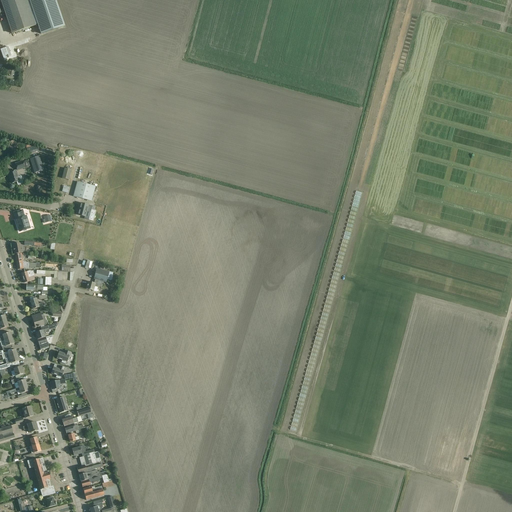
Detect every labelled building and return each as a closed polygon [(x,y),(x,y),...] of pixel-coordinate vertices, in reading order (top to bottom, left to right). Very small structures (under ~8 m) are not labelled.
[(35,25),(26,0),(0,0),(11,33),(35,25)] [(64,26),(54,0),(26,0),(35,25),(37,25),(40,34),(64,26)] [(30,159),(34,173),(44,170),(39,156),(30,159)] [(25,168),(23,161),(15,164),(17,171),(25,168)] [(70,170),(68,169),(64,169),(62,179),(68,180),(70,170)] [(16,171),(8,173),(12,184),(19,181),(16,171)] [(95,187),(77,182),(73,196),(91,202),(95,187)] [(88,206),(81,204),(78,215),(85,217),(88,206)] [(17,224),(20,232),(21,232),(30,229),(26,216),(24,217),(22,210),(14,213),(16,219),(15,220),(17,224)] [(20,248),(20,244),(17,244),(17,243),(12,244),(13,252),(14,251),(15,254),(23,253),(22,247),(20,248)] [(40,268),(40,264),(29,263),(23,262),(16,263),(17,270),(24,269),(28,269),(28,268),(34,269),(34,268),(40,268)] [(109,272),(96,269),(94,279),(95,279),(94,284),(88,282),(86,289),(93,291),(95,287),(98,288),(98,286),(101,287),(103,281),(106,282),(109,272)] [(30,271),(27,272),(22,274),(25,283),(30,282),(29,278),(34,276),(33,271),(30,271)] [(32,310),(39,307),(43,306),(42,303),(38,304),(37,299),(29,301),(32,310)] [(46,321),(45,321),(44,317),(43,313),(34,316),(35,320),(33,320),(35,328),(38,327),(39,327),(47,324),(47,323),(47,322),(46,322),(46,321)] [(8,327),(7,321),(0,323),(0,328),(0,330),(8,327)] [(41,328),(41,331),(35,333),(37,340),(45,337),(44,334),(48,333),(48,331),(54,329),(55,330),(59,323),(42,328),(41,328)] [(10,332),(2,335),(0,335),(0,339),(1,342),(12,338),(10,332)] [(47,343),(45,339),(45,337),(37,340),(41,350),(49,348),(49,347),(48,342),(47,343)] [(1,342),(3,351),(13,348),(12,345),(14,344),(12,338),(1,342)] [(4,354),(5,357),(6,359),(18,355),(16,350),(4,353),(4,354)] [(62,361),(61,363),(66,364),(66,362),(67,362),(68,360),(69,360),(71,353),(65,351),(63,354),(59,352),(57,359),(62,361)] [(19,361),(18,356),(18,355),(6,359),(6,361),(7,364),(0,366),(0,370),(9,368),(17,365),(17,362),(19,361)] [(9,368),(11,372),(13,377),(16,376),(23,374),(21,367),(18,368),(17,365),(9,368)] [(59,366),(58,369),(53,368),(51,374),(57,376),(56,378),(60,379),(61,377),(61,378),(62,375),(63,375),(66,368),(59,366)] [(22,381),(21,378),(11,381),(12,385),(15,384),(16,389),(27,386),(25,380),(22,381)] [(61,388),(60,385),(66,384),(65,380),(64,380),(50,383),(52,390),(53,393),(58,392),(57,389),(61,388)] [(29,392),(27,386),(16,389),(6,392),(8,398),(12,397),(10,394),(16,392),(17,391),(18,395),(29,392)] [(60,414),(68,411),(64,397),(56,400),(60,414)] [(22,409),(24,414),(25,419),(33,416),(31,407),(22,409)] [(90,408),(77,412),(78,417),(92,413),(90,408)] [(72,417),(68,418),(62,420),(64,427),(68,426),(78,423),(76,418),(72,419),(72,417)] [(28,426),(23,427),(24,431),(29,429),(30,433),(38,431),(35,422),(27,425),(28,426)] [(0,442),(15,438),(11,426),(0,429),(0,442)] [(66,434),(83,429),(82,426),(76,428),(75,426),(65,429),(66,434)] [(68,436),(70,442),(76,441),(79,440),(78,437),(75,438),(74,434),(68,436)] [(36,438),(30,440),(32,446),(39,444),(36,438)] [(39,444),(32,446),(29,447),(32,454),(23,457),(24,460),(34,457),(33,454),(41,452),(39,444)] [(85,452),(84,450),(84,446),(80,447),(76,448),(76,449),(72,450),(74,456),(82,454),(83,457),(84,457),(90,455),(89,454),(90,454),(97,452),(98,451),(98,449),(85,452)] [(97,452),(90,454),(89,454),(90,455),(84,457),(86,466),(100,462),(97,452)] [(47,473),(43,459),(39,460),(39,459),(32,461),(32,460),(27,462),(29,469),(34,468),(43,497),(55,494),(54,489),(51,490),(50,487),(51,487),(49,480),(51,479),(49,473),(47,473)] [(79,474),(103,467),(102,464),(86,469),(85,466),(77,468),(79,474)] [(98,470),(79,475),(81,482),(107,475),(106,472),(99,474),(98,470)] [(98,478),(81,482),(82,488),(90,485),(90,483),(93,482),(93,483),(99,482),(98,478)] [(91,487),(83,489),(86,501),(104,496),(102,487),(95,488),(95,489),(92,490),(91,487)] [(103,508),(102,505),(102,503),(93,505),(94,508),(89,509),(89,511),(116,511),(117,511),(113,497),(107,498),(110,509),(103,511),(102,508),(103,508)] [(53,498),(42,501),(43,505),(47,504),(48,508),(56,506),(55,501),(54,502),(53,498)]
